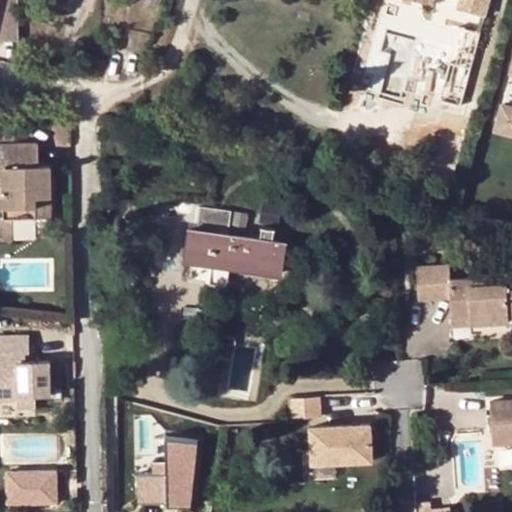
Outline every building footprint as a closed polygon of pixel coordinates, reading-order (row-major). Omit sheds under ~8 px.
[(0,0),(0,41),(18,40),(15,0),(0,0)] [(398,0),(398,1),(436,10),(438,0),(462,0),(460,13),(487,20),(492,0),(398,0)] [(468,36),(462,60),(477,64),(482,39),(468,36)] [(509,109),(501,106),(493,132),(501,134),(509,109)] [(511,109),(509,109),(501,134),(511,137),(511,109)] [(37,198),(50,197),(49,165),(39,165),(38,144),(1,144),(2,173),(3,196),(3,216),(4,219),(13,219),(37,218),(37,198)] [(50,217),(50,197),(37,198),(37,218),(50,217)] [(201,205),(198,229),(193,261),(191,277),(227,282),(230,268),(282,275),(287,243),(275,240),(276,229),(264,228),(262,239),(231,234),(232,225),(234,211),(234,210),(201,205)] [(247,213),(234,211),(232,225),(246,226),(247,213)] [(3,216),(0,216),(0,240),(13,241),(13,219),(4,219),(3,216)] [(193,261),(198,229),(188,228),(183,260),(193,261)] [(468,287),(467,277),(449,277),(448,262),(414,262),(416,296),(448,294),(449,316),(471,315),(472,325),(508,323),(507,319),(511,319),(511,272),(484,274),(484,276),(485,286),(468,287)] [(484,276),(467,277),(468,287),(485,286),(484,276)] [(471,315),(449,316),(450,326),(472,325),(471,315)] [(18,350),(27,350),(30,350),(30,334),(0,335),(0,399),(17,400),(21,399),(22,395),(34,395),(49,395),(50,361),(27,362),(18,362),(18,350)] [(233,343),(235,344),(236,337),(223,336),(222,341),(220,356),(221,357),(231,358),(233,343)] [(27,362),(27,350),(18,350),(18,362),(27,362)] [(319,394),(289,395),(289,415),(320,414),(319,394)] [(21,399),(17,400),(17,408),(35,407),(34,395),(22,395),(21,399)] [(511,398),(490,399),(492,435),(511,433),(511,398)] [(309,425),(310,462),(371,459),(369,422),(309,425)] [(511,433),(492,435),(492,442),(511,441),(511,433)] [(195,437),(167,434),(167,457),(155,457),(154,457),(154,470),(139,470),(139,500),(167,500),(166,505),(190,505),(195,437)] [(167,457),(167,434),(155,434),(155,457),(167,457)] [(57,470),(7,470),(7,503),(57,503),(57,470)]
